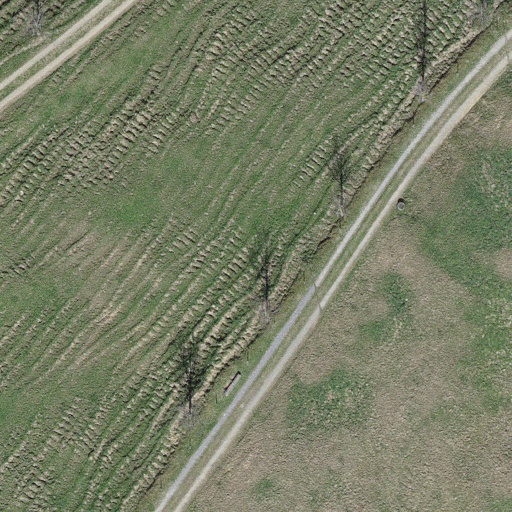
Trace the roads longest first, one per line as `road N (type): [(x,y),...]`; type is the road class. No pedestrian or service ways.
road 1 (track): [(511,41),(488,60),(171,511)]
road 2 (track): [(0,109),(136,0)]
